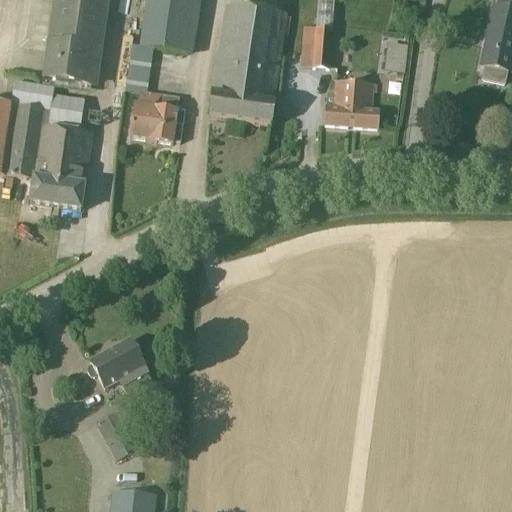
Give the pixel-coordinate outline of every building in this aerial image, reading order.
[(107,0),(54,0),(43,84),(95,91),(107,0)] [(145,0),(137,49),(130,48),(124,96),(140,98),(138,109),(133,109),(128,142),(171,148),(172,146),(179,147),(181,135),(174,134),(177,115),(174,115),(176,101),(146,97),(152,53),(192,58),(200,0),(145,0)] [(302,31),(299,71),(328,74),(331,33),(333,0),(316,0),(315,32),(302,31)] [(211,99),(210,98),(206,123),(271,132),(274,108),(273,108),(287,18),(224,9),(212,94),(211,99)] [(511,71),(511,14),(492,10),(480,69),(484,70),(482,84),(504,88),(507,75),(511,76),(511,71)] [(407,49),(398,48),(395,76),(403,77),(407,49)] [(378,115),(369,114),(371,89),(334,86),(331,111),(325,111),(323,130),(376,134),(378,115)] [(0,179),(6,181),(32,185),(29,208),(79,215),(83,190),(92,138),(42,129),(44,114),(0,106),(0,179)] [(93,381),(96,379),(104,393),(118,385),(121,391),(127,402),(139,396),(152,389),(146,377),(128,344),(89,365),(91,369),(87,372),(86,375),(89,380),(93,381)] [(95,429),(115,464),(137,452),(117,416),(95,429)] [(154,511),(155,499),(111,495),(109,511),(154,511)]
